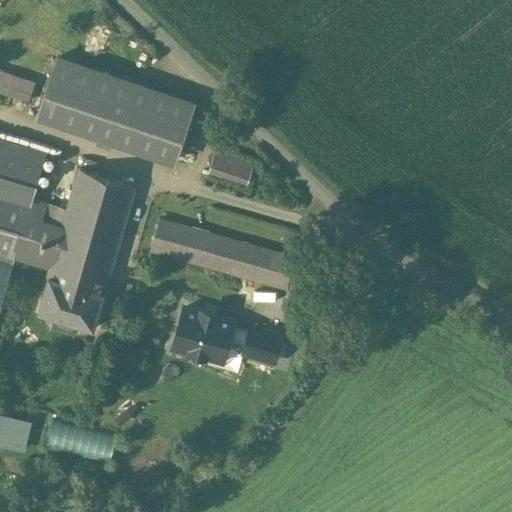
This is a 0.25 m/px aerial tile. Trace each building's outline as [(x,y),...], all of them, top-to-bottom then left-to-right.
[(195,103),(59,57),(40,114),(175,160),(195,103)] [(0,89),(36,100),(42,77),(0,65),(0,89)] [(44,153),(0,140),(0,191),(30,200),(31,197),(44,153)] [(255,164),(216,151),(210,171),(248,183),(255,164)] [(135,186),(80,168),(63,227),(41,221),(25,216),(16,246),(54,258),(109,275),(135,186)] [(0,191),(0,259),(12,263),(16,246),(25,216),(30,200),(0,191)] [(45,202),(31,197),(30,200),(25,216),(41,221),(46,202),(45,202)] [(249,244),(160,218),(151,249),(240,274),(249,244)] [(109,275),(54,258),(39,312),(55,316),(52,327),(73,333),(76,323),(93,328),(109,275)] [(0,301),(12,263),(0,259),(0,301)] [(201,311),(185,307),(174,345),(190,350),(190,352),(206,357),(207,355),(223,360),(228,340),(246,345),(250,329),(233,324),(234,321),(218,316),(218,314),(202,309),(201,311)] [(0,442),(28,451),(38,420),(0,407),(0,442)] [(113,463),(120,434),(55,419),(48,448),(113,463)]
